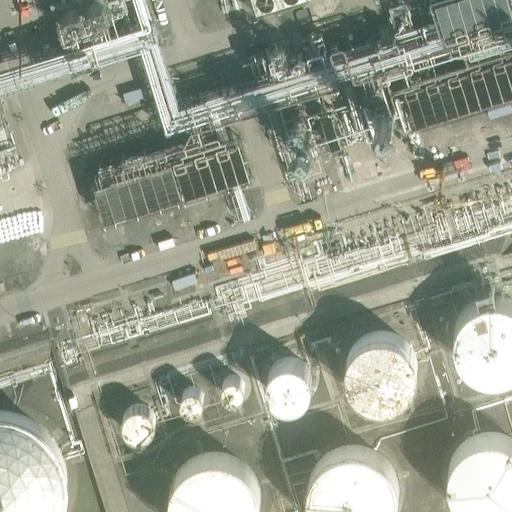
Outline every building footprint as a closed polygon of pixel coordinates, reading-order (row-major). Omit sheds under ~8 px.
[(242,0),(250,23),(303,6),(301,0),(242,0)] [(511,52),(406,85),(416,120),(511,91),(511,52)] [(175,157),(186,192),(250,173),(239,138),(175,157)] [(171,159),(97,181),(95,182),(106,218),(182,194),(171,159)] [(511,296),(508,295),(501,294),(492,295),(484,297),(478,300),(472,304),(466,311),(462,317),(460,323),(459,332),(459,340),(461,347),(465,355),(470,361),(475,365),(483,370),(489,372),(497,373),(507,372),(511,369),(511,296)] [(422,363),(422,362),(421,356),(419,350),(416,343),(412,338),(407,333),(399,329),(394,327),(386,326),(380,326),(370,328),(364,332),(359,336),(355,341),(351,347),(349,354),(348,362),(349,369),(351,377),(354,382),(359,388),(364,393),(369,395),(375,398),(384,399),(389,399),(397,397),(404,394),(410,389),(415,384),(419,377),(421,370),(422,363)] [(314,376),(314,375),(313,368),(311,364),(308,360),(302,355),(294,353),(286,354),(282,356),(278,359),(275,362),(273,366),(271,371),(271,374),(272,382),(276,390),(279,393),(283,395),(288,397),(291,397),(295,397),(301,395),(308,391),(313,384),(314,380),(314,376)] [(249,384),(249,383),(248,379),(246,375),(242,372),(238,371),(233,371),(229,374),(225,378),(225,383),(225,387),(227,391),(231,394),(235,395),(239,395),(245,392),(248,388),(249,384)] [(209,393),(209,392),(209,388),(206,384),(203,382),(198,380),(193,381),(189,383),(186,388),(185,392),(186,396),(188,400),(192,403),(196,404),(201,404),(205,402),(208,398),(209,393)] [(160,421),(160,420),(158,412),(154,407),(151,404),(147,402),(140,401),(133,404),(128,407),(126,410),(124,414),(123,420),(125,427),(128,433),(132,436),(135,437),(142,438),(149,437),(154,433),(158,427),(160,421)] [(67,479),(67,478),(66,465),(62,451),(55,437),(47,427),(36,418),(25,412),(12,407),(3,406),(0,405),(0,511),(58,511),(61,507),(65,494),(67,479)] [(511,434),(506,432),(497,431),(490,431),(483,432),(475,435),(466,441),(461,446),(457,454),(454,463),(452,472),(453,480),(455,487),(460,495),(464,501),(470,506),(476,510),(482,511),(506,511),(511,509),(511,434)] [(400,488),(400,487),(399,478),(396,468),(392,461),(386,454),(380,450),(372,446),(362,443),(354,443),(346,444),(336,448),(329,453),(323,458),(318,465),(315,473),(313,481),(312,489),(314,498),(316,505),(320,511),(392,511),(393,511),(397,504),(399,496),(400,488)] [(262,494),(261,485),(259,476),(255,469),(249,462),(242,457),(235,453),(228,451),(218,449),(208,451),(201,453),(194,457),(188,462),(182,469),(178,476),(175,486),(174,494),(175,501),(177,509),(178,511),(258,511),(259,511),(261,503),(262,494)]
